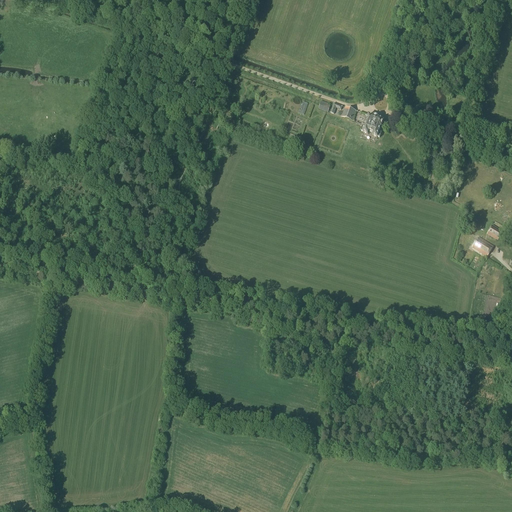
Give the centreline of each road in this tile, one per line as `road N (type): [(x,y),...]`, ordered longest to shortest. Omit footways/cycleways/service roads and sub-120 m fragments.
road 1 (track): [(511,349),(480,351),(140,291)]
road 2 (track): [(219,59),(458,144),(447,200),(491,219)]
road 3 (track): [(135,278),(85,141),(125,26)]
road 4 (track): [(493,0),(458,144),(511,162)]
road 5 (track): [(140,291),(0,267)]
